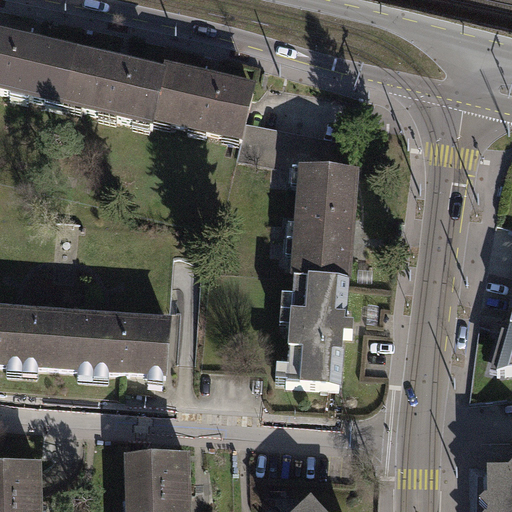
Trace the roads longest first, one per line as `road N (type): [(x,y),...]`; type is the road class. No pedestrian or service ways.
road 1 (secondary): [(72,0),(448,93),(484,76)]
road 2 (residential): [(0,423),(419,443)]
road 3 (tertiary): [(419,443),(451,196),(484,76)]
road 4 (secondary): [(484,76),(451,41),(300,0)]
